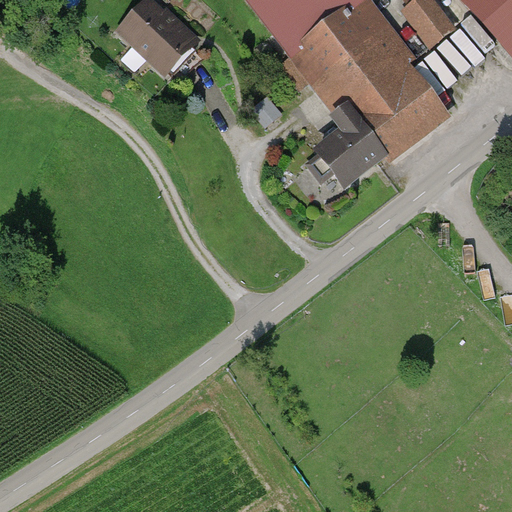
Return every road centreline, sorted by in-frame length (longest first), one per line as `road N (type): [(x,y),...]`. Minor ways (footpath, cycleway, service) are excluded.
road 1 (tertiary): [(511,124),(266,319),(0,501)]
road 2 (track): [(266,319),(207,260),(162,174),(130,133),(0,43)]
